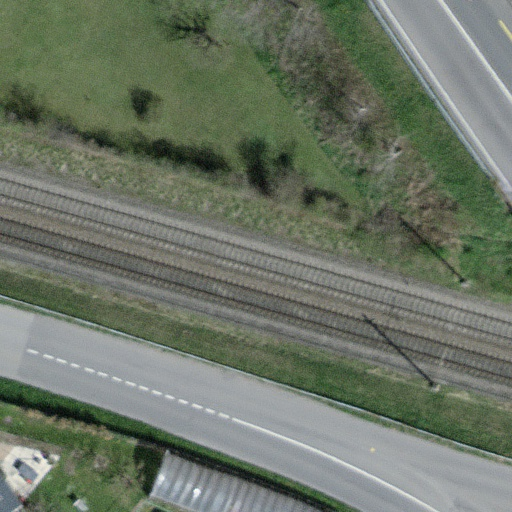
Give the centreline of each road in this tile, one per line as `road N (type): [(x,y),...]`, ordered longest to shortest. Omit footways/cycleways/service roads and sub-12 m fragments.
road 1 (unclassified): [(409,465),(0,338)]
road 2 (primary): [(440,0),(511,99)]
